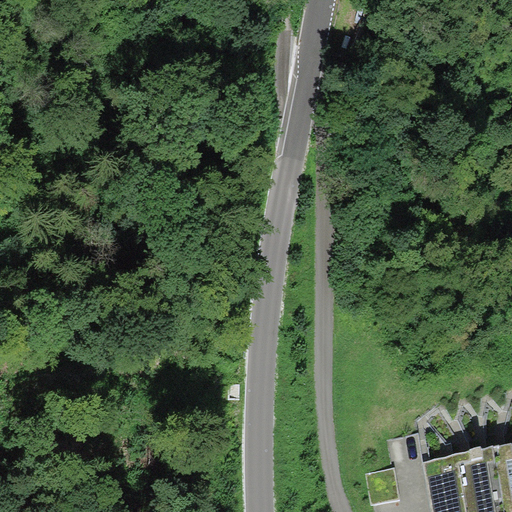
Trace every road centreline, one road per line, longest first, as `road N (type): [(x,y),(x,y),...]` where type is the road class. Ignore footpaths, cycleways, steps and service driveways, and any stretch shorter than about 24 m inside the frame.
road 1 (residential): [(340,511),(322,418),(326,111),(302,98)]
road 2 (tertiary): [(262,511),(257,392),(266,289),(302,98)]
road 3 (track): [(273,0),(282,106),(295,128)]
